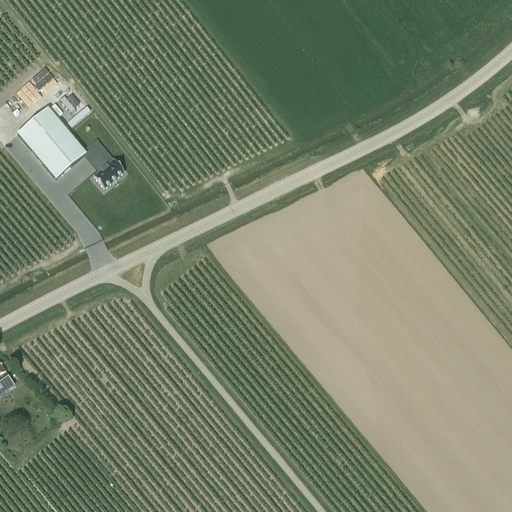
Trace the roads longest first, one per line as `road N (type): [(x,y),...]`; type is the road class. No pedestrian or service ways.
road 1 (unclassified): [(149,252),(411,124),(511,52)]
road 2 (unclassified): [(316,511),(145,299)]
